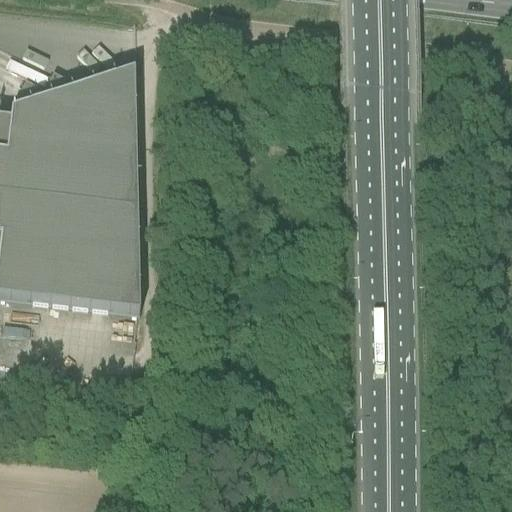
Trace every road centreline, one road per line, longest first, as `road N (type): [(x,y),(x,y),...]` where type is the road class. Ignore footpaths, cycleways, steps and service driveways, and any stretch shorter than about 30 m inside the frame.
road 1 (primary): [(384,511),(374,0)]
road 2 (unclassified): [(511,73),(190,17)]
